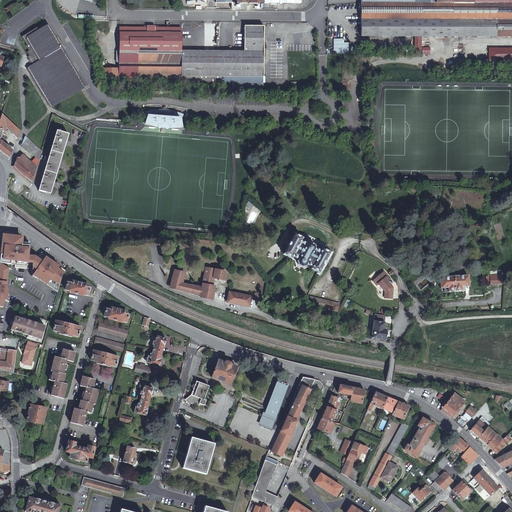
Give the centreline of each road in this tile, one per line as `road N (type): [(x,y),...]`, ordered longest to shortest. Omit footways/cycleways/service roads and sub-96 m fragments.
road 1 (residential): [(196,335),(154,491),(53,459)]
road 2 (residential): [(393,346),(203,302),(163,286),(157,262)]
road 3 (residential): [(102,281),(53,459)]
road 4 (secondary): [(330,377),(196,335)]
road 5 (secondary): [(102,281),(0,216)]
road 6 (secondary): [(482,456),(422,404),(384,388)]
road 7 (residential): [(393,346),(405,313),(400,280),(365,243)]
